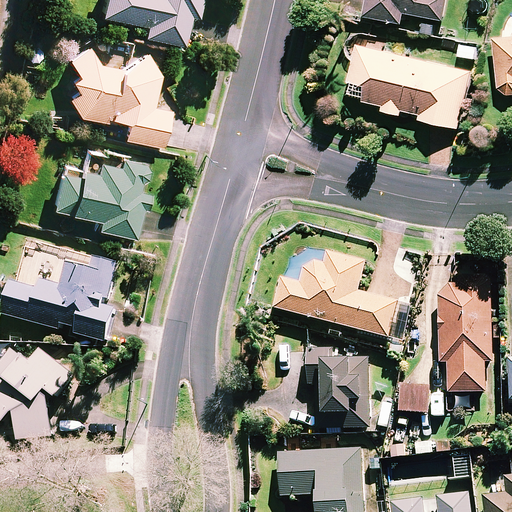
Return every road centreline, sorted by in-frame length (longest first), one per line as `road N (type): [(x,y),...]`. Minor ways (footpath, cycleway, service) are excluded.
road 1 (residential): [(238,151),(191,317),(186,511)]
road 2 (residential): [(238,151),(434,202),(511,201)]
road 3 (residential): [(272,0),(238,151)]
